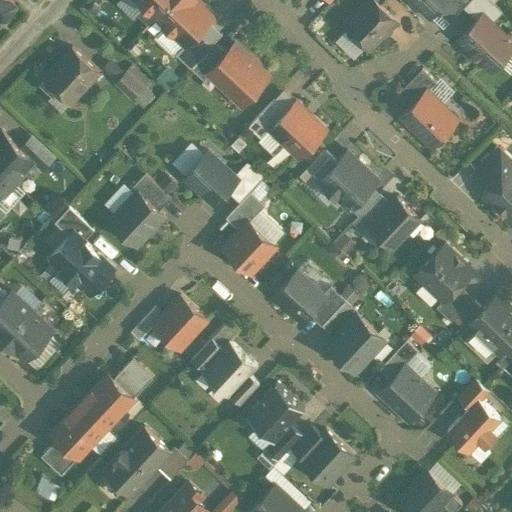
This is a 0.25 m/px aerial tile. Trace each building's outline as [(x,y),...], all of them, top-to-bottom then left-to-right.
[(9,0),(0,10),(0,15),(1,16),(5,16),(14,6),(14,2),(12,0),(9,0)] [(0,0),(0,10),(9,0),(0,0)] [(141,0),(156,14),(169,0),(141,0)] [(169,0),(156,14),(185,41),(212,13),(197,0),(169,0)] [(365,0),(345,22),(348,25),(349,31),(360,42),(365,41),(369,45),(396,16),(380,1),(379,0),(365,0)] [(416,0),(429,12),(435,5),(440,0),(416,0)] [(440,0),(435,5),(449,18),(463,4),(467,0),(440,0)] [(492,0),(477,17),(459,35),(470,46),(470,51),(475,55),(480,55),(491,66),(511,43),(511,38),(492,20),(503,9),(493,0),(492,0)] [(467,0),(463,4),(477,17),(492,0),(467,0)] [(316,15),(308,23),(316,30),(324,22),(316,15)] [(215,38),(191,64),(203,76),(208,70),(208,69),(207,69),(227,48),(215,38)] [(227,48),(208,69),(208,70),(241,100),(268,71),(235,40),(227,48)] [(72,44),(44,74),(44,75),(39,79),(53,92),(57,87),(70,99),(98,68),(72,44)] [(149,79),(131,62),(126,68),(143,84),(149,79)] [(422,66),(396,93),(409,105),(426,87),(427,88),(436,79),(422,66)] [(143,84),(126,68),(115,79),(133,96),(143,84)] [(427,88),(426,87),(409,105),(401,113),(409,120),(409,123),(415,129),(418,129),(431,142),(456,116),(427,88)] [(273,97),(249,123),(261,135),(271,124),(286,108),(273,97)] [(286,108),(271,124),(299,152),(325,125),(312,113),(312,110),(308,107),(306,107),(296,98),(286,108)] [(20,145),(1,128),(0,129),(0,165),(15,179),(24,169),(23,168),(33,158),(20,145)] [(48,148),(32,132),(20,145),(33,158),(37,161),(48,148)] [(238,134),(232,141),(238,147),(245,141),(238,134)] [(324,145),(299,171),(313,184),(321,177),(320,176),(337,158),(324,145)] [(511,157),(498,145),(476,168),(492,183),(484,192),(511,218),(511,157)] [(337,158),(320,176),(321,177),(349,203),(377,175),(366,165),(368,163),(359,154),(357,156),(347,147),(337,158)] [(48,148),(37,161),(42,166),(54,153),(48,148)] [(208,148),(184,173),(209,196),(218,195),(237,175),(208,148)] [(264,172),(251,160),(245,166),(251,172),(248,175),(256,181),(264,172)] [(0,193),(15,179),(0,165),(0,193)] [(171,194),(145,169),(130,185),(135,190),(138,187),(159,207),(171,194)] [(135,190),(110,216),(137,241),(146,231),(148,232),(151,232),(157,226),(157,223),(155,221),(164,212),(159,207),(138,187),(135,190)] [(250,188),(225,214),(239,227),(249,217),(250,218),(265,201),(250,188)] [(379,189),(363,206),(373,216),(389,199),(379,189)] [(373,216),(369,220),(380,231),(379,237),(385,242),(390,241),(393,243),(420,216),(396,193),(389,199),(373,216)] [(94,226),(69,203),(54,219),(69,232),(73,228),(84,237),(94,226)] [(373,216),(363,206),(355,215),(365,225),(369,220),(373,216)] [(239,227),(224,243),(250,268),(275,241),(250,218),(249,217),(239,227)] [(84,237),(73,228),(69,232),(50,253),(61,263),(60,265),(74,279),(76,277),(90,290),(113,265),(84,237)] [(445,240),(416,270),(443,296),(444,297),(459,281),(473,266),(445,240)] [(322,291),(297,267),(275,291),(301,315),(307,309),(323,292),(322,291)] [(459,281),(444,297),(443,296),(436,303),(451,318),(453,316),(473,296),(473,295),(459,281)] [(345,296),(330,282),(322,291),(323,292),(307,309),(321,322),(345,296)] [(0,334),(3,338),(32,307),(11,288),(8,292),(0,299),(0,334)] [(483,305),(469,320),(499,349),(502,346),(511,335),(511,303),(498,290),(483,305)] [(206,315),(181,292),(154,320),(180,344),(206,315)] [(345,296),(321,322),(321,323),(322,322),(333,333),(356,309),(357,308),(345,296)] [(473,296),(453,316),(464,325),(469,320),(483,305),(473,296)] [(32,307),(3,338),(14,348),(15,346),(25,355),(40,340),(49,330),(52,326),(32,307)] [(333,333),(327,339),(356,367),(385,336),(356,309),(333,333)] [(154,342),(164,333),(148,317),(138,326),(154,342)] [(49,330),(40,340),(51,351),(60,341),(49,330)] [(212,334),(191,355),(202,365),(222,343),(212,334)] [(202,365),(200,366),(229,392),(230,391),(250,370),(257,362),(229,335),(222,343),(202,365)] [(511,335),(502,346),(505,349),(511,354),(511,335)] [(407,336),(382,363),(393,374),(405,362),(418,347),(407,336)] [(40,340),(25,355),(37,366),(51,351),(40,340)] [(511,354),(505,349),(496,358),(504,365),(511,356),(511,354)] [(132,355),(113,375),(133,394),(152,374),(132,355)] [(393,374),(380,388),(408,415),(433,389),(405,362),(393,374)] [(107,370),(80,399),(107,424),(134,394),(133,394),(113,375),(107,370)] [(250,370),(230,391),(240,400),(259,379),(250,370)] [(475,374),(457,393),(469,404),(479,394),(482,397),(490,388),(475,374)] [(304,406),(276,379),(246,411),(273,436),(274,438),(291,419),(304,406)] [(469,404),(447,427),(469,448),(479,437),(486,443),(497,430),(491,424),(500,414),(482,397),(479,394),(469,404)] [(80,399),(52,428),(79,453),(107,424),(80,399)] [(291,419),(274,438),(273,436),(265,444),(278,456),(291,443),(302,431),(303,430),(291,419)] [(145,423),(104,467),(129,490),(170,447),(145,423)] [(353,452),(326,426),(312,441),(301,452),(300,453),(328,479),(353,452)] [(302,431),(291,443),(301,452),(312,441),(302,431)] [(78,452),(58,434),(41,452),(61,471),(78,452)] [(273,462),(265,471),(275,480),(276,481),(284,472),(273,462)] [(427,467),(399,497),(415,511),(430,511),(442,499),(453,509),(462,500),(427,467)] [(55,493),(61,480),(43,472),(37,485),(55,493)] [(299,485),(284,472),(276,481),(290,494),(299,485)] [(189,479),(158,511),(201,511),(207,506),(196,496),(201,491),(189,479)] [(276,481),(275,480),(249,508),(253,511),(297,511),(303,506),(290,494),(276,481)]
